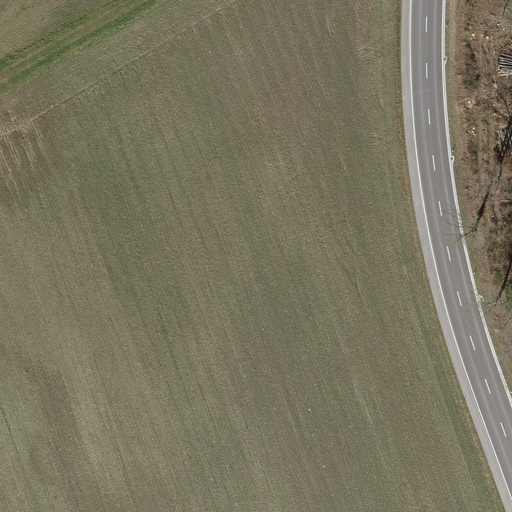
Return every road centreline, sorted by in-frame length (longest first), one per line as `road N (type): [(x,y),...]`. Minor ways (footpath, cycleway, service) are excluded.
road 1 (secondary): [(428,0),(433,150),(449,253),(511,450)]
road 2 (track): [(132,0),(0,70)]
